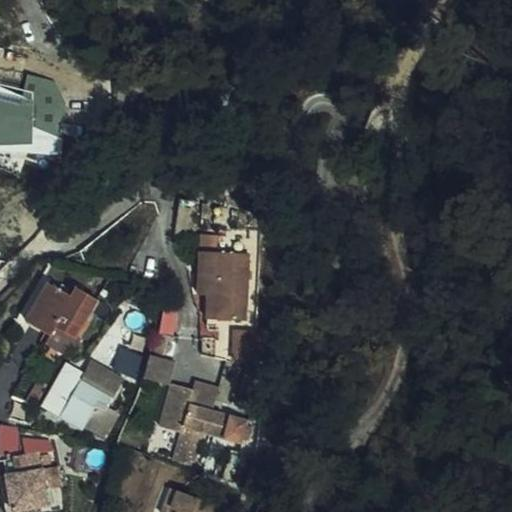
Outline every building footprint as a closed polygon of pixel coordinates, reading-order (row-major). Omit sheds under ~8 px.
[(0,53),(0,75),(4,77),(12,59),(0,53)] [(0,146),(14,152),(65,151),(64,78),(0,78),(0,146)] [(242,323),(247,256),(219,254),(220,238),(200,236),(195,296),(206,297),(204,321),(242,323)] [(75,337),(97,296),(76,285),(72,294),(46,280),(24,321),(51,335),(55,326),(75,337)] [(172,334),(153,331),(149,353),(169,355),(172,334)] [(143,357),(128,350),(117,372),(132,380),(143,357)] [(108,395),(75,379),(57,416),(104,437),(115,414),(101,408),(108,395)] [(190,390),(167,384),(156,430),(180,435),(182,427),(220,435),(219,441),(243,446),(250,416),(207,406),(207,403),(187,398),(190,390)] [(2,425),(0,438),(0,448),(22,452),(26,429),(2,425)] [(14,483),(3,485),(7,511),(45,504),(43,490),(58,488),(55,469),(40,471),(39,466),(48,465),(47,456),(38,457),(37,454),(10,459),(13,474),(14,483)] [(13,474),(2,475),(3,485),(14,483),(13,474)] [(214,511),(218,503),(216,502),(174,488),(167,508),(174,511),(173,511),(214,511)]
